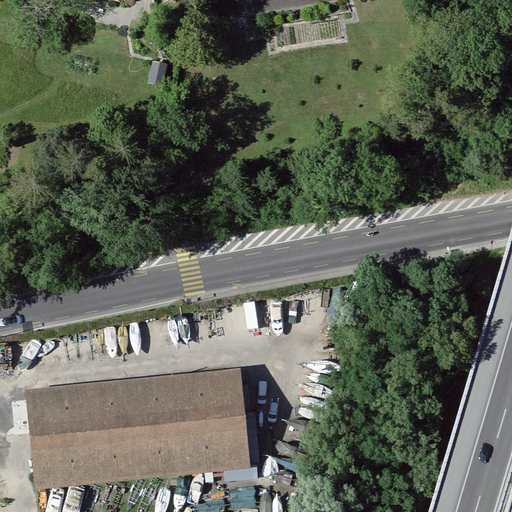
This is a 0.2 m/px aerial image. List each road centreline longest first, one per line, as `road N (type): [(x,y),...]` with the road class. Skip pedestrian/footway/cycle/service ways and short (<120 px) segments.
road 1 (tertiary): [(0,316),(511,219)]
road 2 (track): [(0,398),(21,379),(264,357),(278,372),(274,478)]
road 3 (motorway): [(511,389),(475,511)]
